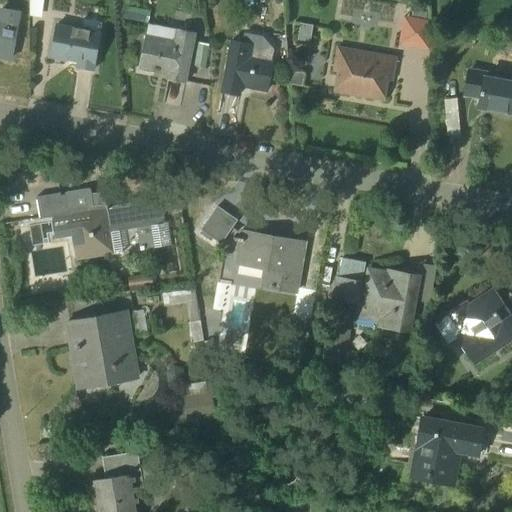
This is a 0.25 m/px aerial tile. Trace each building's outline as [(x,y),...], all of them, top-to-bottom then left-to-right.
[(29,0),(28,17),(41,18),(43,0),(29,0)] [(0,57),(10,60),(19,12),(0,8),(0,57)] [(313,26),(300,23),(296,41),(309,44),(313,26)] [(56,24),(50,57),(68,61),(68,60),(77,61),(76,68),(92,71),(99,33),(56,24)] [(177,30),(177,31),(147,26),(138,69),(168,74),(167,80),(185,83),(195,34),(177,30)] [(241,43),(231,41),(221,93),(239,96),(241,87),(266,92),(273,50),(263,38),(243,34),(241,43)] [(396,58),(335,47),(331,71),(337,72),(333,93),(383,102),(387,82),(391,83),(396,58)] [(314,71),(313,51),(290,52),(291,83),(307,83),(306,71),(314,71)] [(511,79),(466,71),(462,97),(479,101),(478,106),(506,111),(505,115),(511,115),(511,79)] [(140,250),(170,245),(167,223),(164,224),(159,201),(138,204),(136,202),(106,207),(104,198),(96,198),(97,205),(93,206),(89,189),(65,193),(63,196),(60,196),(59,193),(35,198),(38,219),(50,217),(54,238),(71,236),(75,261),(121,254),(118,231),(135,229),(140,250)] [(235,222),(215,209),(201,231),(221,244),(235,222)] [(296,294),(305,245),(239,233),(233,266),(262,271),(259,287),(296,294)] [(331,299),(356,304),(353,319),(376,324),(375,328),(407,333),(417,277),(364,268),(364,263),(342,259),(339,277),(335,276),(331,299)] [(128,278),(129,290),(152,286),(151,275),(128,278)] [(190,344),(202,342),(195,291),(162,295),(163,308),(168,307),(171,326),(187,324),(190,344)] [(511,338),(511,322),(492,292),(469,307),(465,301),(432,324),(447,346),(456,340),(473,364),(511,338)] [(350,311),(332,308),(322,363),(345,367),(351,331),(347,331),(350,311)] [(137,335),(146,333),(143,311),(133,313),(137,335)] [(127,312),(65,323),(77,389),(139,379),(127,312)] [(417,366),(405,364),(403,378),(414,381),(417,366)] [(211,418),(204,383),(203,382),(181,386),(177,390),(177,400),(168,408),(172,426),(211,418)] [(480,431),(421,420),(410,478),(452,486),(458,456),(474,459),(480,431)] [(155,482),(152,461),(139,463),(136,452),(101,458),(105,482),(93,484),(97,511),(139,511),(138,504),(140,502),(137,501),(135,490),(143,488),(142,484),(155,482)]
